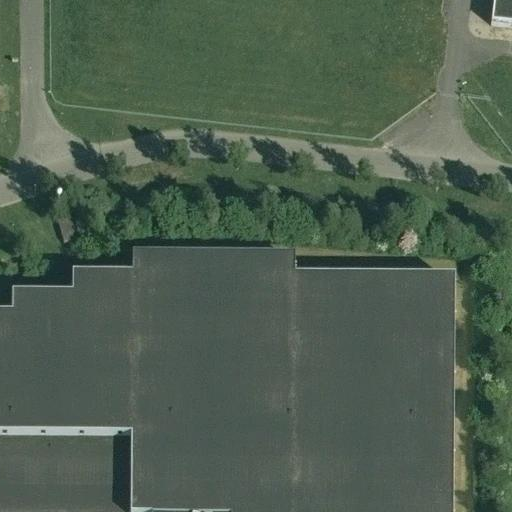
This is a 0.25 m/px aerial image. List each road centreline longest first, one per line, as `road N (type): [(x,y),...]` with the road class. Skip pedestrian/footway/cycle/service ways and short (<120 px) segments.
road 1 (unclassified): [(46,177),(125,154),(201,144),(511,178)]
road 2 (unclassified): [(46,177),(32,101),(31,0)]
